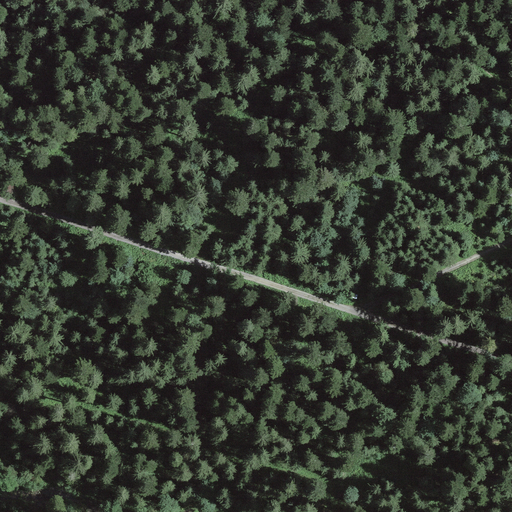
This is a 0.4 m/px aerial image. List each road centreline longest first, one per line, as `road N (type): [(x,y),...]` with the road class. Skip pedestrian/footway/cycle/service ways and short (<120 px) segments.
road 1 (track): [(355,310),(0,198)]
road 2 (track): [(0,393),(168,426),(232,457),(314,474),(332,489)]
road 3 (track): [(511,238),(355,310)]
road 4 (track): [(355,310),(511,360)]
